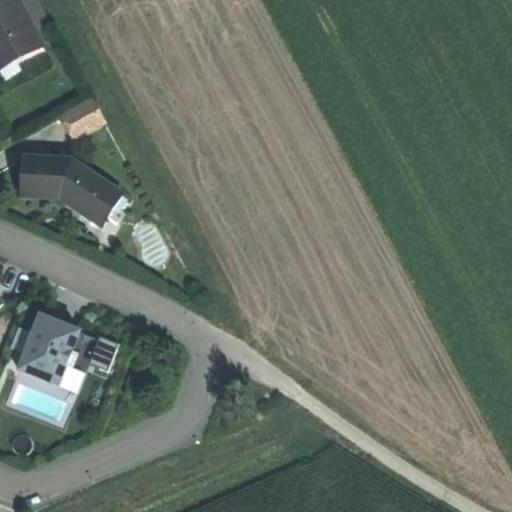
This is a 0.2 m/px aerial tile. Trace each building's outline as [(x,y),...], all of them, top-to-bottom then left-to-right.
[(35,32),(17,0),(0,0),(0,68),(42,46),(35,32)] [(17,0),(35,32),(51,24),(37,0),(17,0)] [(104,124),(92,102),(62,118),(74,140),(104,124)] [(72,162),(24,158),(21,197),(57,201),(73,211),(102,229),(123,197),(72,162)] [(42,318),(20,373),(38,380),(60,389),(68,368),(73,354),(82,334),(42,318)] [(87,364),(110,371),(119,343),(96,336),(87,364)] [(79,357),(73,354),(68,368),(73,371),(79,357)]
